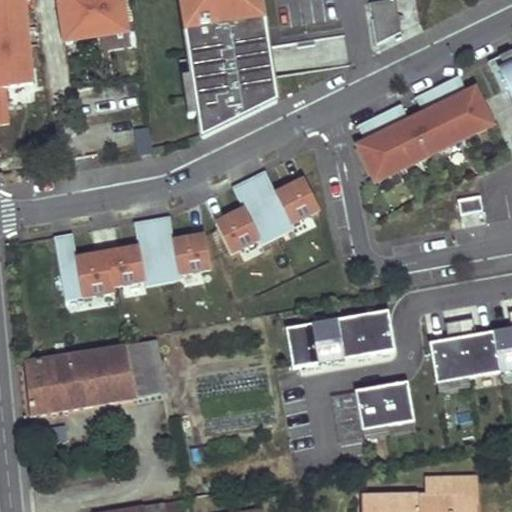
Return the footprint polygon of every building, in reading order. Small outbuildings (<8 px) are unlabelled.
[(0,0),(0,124),(9,124),(6,88),(34,83),(25,0),(0,0)] [(60,0),(66,39),(127,27),(123,0),(60,0)] [(197,114),(200,138),(276,101),(273,83),(262,84),(254,29),(265,28),(261,0),(180,0),(189,58),(197,114)] [(381,0),(372,1),(378,42),(402,31),(397,0),(381,0)] [(273,83),(265,28),(254,29),(262,84),(273,83)] [(511,60),(511,50),(489,61),(493,71),(499,68),(499,67),(511,60)] [(189,58),(179,59),(187,116),(197,114),(189,58)] [(511,94),(511,60),(499,67),(499,68),(511,94)] [(461,75),(455,78),(463,94),(469,91),(461,75)] [(367,140),(359,144),(377,182),(407,167),(495,124),(477,87),(469,91),(463,94),(455,78),(439,85),(423,93),(431,109),(425,112),(411,119),(405,122),(397,106),(381,114),(365,122),(372,138),(367,140)] [(431,109),(423,93),(417,96),(425,112),(431,109)] [(403,103),(397,106),(405,122),(411,119),(403,103)] [(372,138),(365,122),(359,124),(367,140),(372,138)] [(250,177),(234,185),(245,208),(217,221),(232,252),(260,239),(263,244),(295,228),(293,223),(321,209),(306,178),(278,192),(267,169),(250,177)] [(464,228),(485,222),(479,200),(457,207),(464,228)] [(135,221),(140,245),(78,256),(74,231),(56,235),(67,299),(85,296),(84,291),(115,286),(146,280),(147,285),(183,279),(182,274),(212,269),(206,234),(176,239),(171,214),(153,218),(135,221)] [(390,313),(288,331),(295,371),(397,352),(390,313)] [(451,343),(432,346),(440,387),(470,382),(507,375),(511,374),(511,314),(511,315),(511,322),(511,332),(478,338),(475,321),(448,326),(451,343)] [(156,341),(144,343),(148,367),(134,370),(139,399),(165,394),(156,341)] [(144,343),(26,363),(33,418),(139,399),(134,370),(148,367),(144,343)] [(470,382),(440,387),(441,394),(472,389),(470,382)] [(410,384),(358,393),(365,433),(390,428),(417,423),(410,384)] [(352,396),(331,401),(343,453),(364,448),(352,396)] [(391,436),(390,428),(365,433),(367,440),(391,436)] [(228,469),(212,472),(216,489),(231,486),(228,469)] [(478,511),(477,479),(427,480),(427,496),(463,495),(463,511),(478,511)] [(427,496),(363,497),(362,511),(463,511),(463,495),(427,496)]
